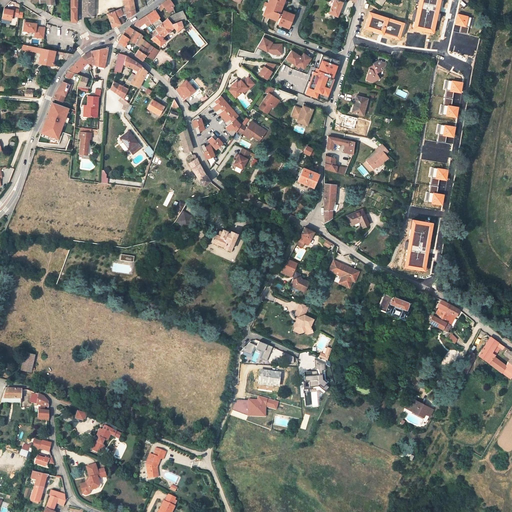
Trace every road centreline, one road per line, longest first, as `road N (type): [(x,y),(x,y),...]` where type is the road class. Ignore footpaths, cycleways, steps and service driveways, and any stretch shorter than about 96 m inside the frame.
road 1 (unclassified): [(228,511),(206,457),(232,397),(239,341),(303,224)]
road 2 (residential): [(105,37),(166,84),(214,182),(303,224)]
road 3 (unclassified): [(439,55),(469,77),(437,293)]
road 4 (residential): [(313,228),(350,41)]
road 5 (residential): [(96,511),(69,491),(52,398),(0,381)]
road 6 (track): [(52,398),(206,457)]
road 7 (tertiary): [(19,179),(49,93),(91,42)]
road 8 (unclassified): [(437,293),(313,228)]
